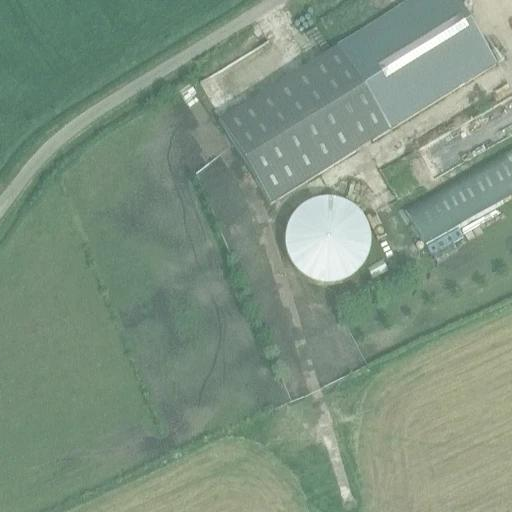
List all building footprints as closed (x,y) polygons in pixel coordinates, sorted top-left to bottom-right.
[(455,0),(454,0),(416,0),(337,49),(219,125),(271,205),(390,133),(497,67),(455,0)] [(295,45),(305,64),(323,54),(313,35),(295,45)] [(472,133),(443,148),(439,140),(416,152),(420,161),(436,153),(446,173),(459,167),(457,163),(481,150),(472,133)] [(511,155),(479,174),(407,216),(425,248),(511,198),(511,155)] [(392,208),(447,186),(437,161),(382,183),(392,208)] [(370,249),(370,241),(369,235),(368,229),(365,223),(360,217),(354,212),(348,208),(341,205),(333,203),(327,202),(320,203),(307,207),(302,211),(297,215),(292,220),(289,227),(286,234),(285,240),(285,247),(285,253),(287,260),(290,267),(294,272),(300,278),(306,282),(313,286),(322,288),(328,288),(335,288),(343,285),(350,282),(356,277),(361,272),(364,268),(367,262),(370,255),(370,249)] [(367,272),(373,282),(388,274),(382,264),(367,272)]
